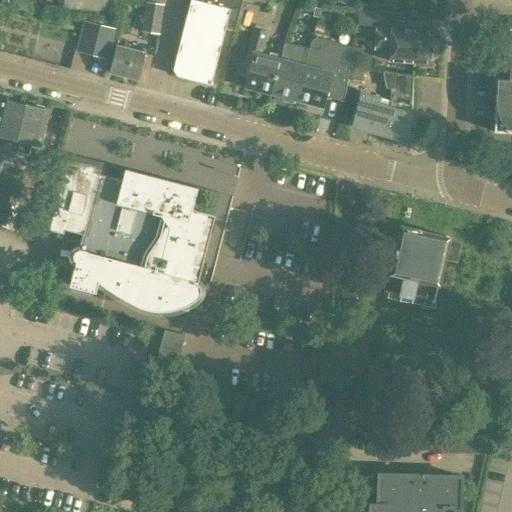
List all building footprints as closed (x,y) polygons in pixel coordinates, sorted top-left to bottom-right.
[(175,76),(210,85),(211,81),(210,81),(223,29),(232,31),(240,2),(264,8),(265,0),(189,0),(171,69),(175,76)] [(157,34),(162,5),(147,3),(142,32),(157,34)] [(381,25),(382,12),(358,11),(357,26),(369,27),(370,24),(381,25)] [(82,21),(76,50),(109,58),(111,45),(115,28),(82,21)] [(242,87),(269,94),(278,59),(261,55),(267,32),(252,28),(244,59),(241,59),(236,76),(245,78),(242,87)] [(425,48),(426,31),(375,28),(374,50),(389,51),(389,62),(424,64),(425,58),(428,57),(428,49),(425,48)] [(495,57),(503,57),(503,68),(507,68),(506,80),(494,79),(490,132),(511,133),(511,29),(505,29),(504,40),(497,39),(495,57)] [(316,38),(312,41),(296,101),(323,108),(326,96),(342,100),(351,47),(316,38)] [(278,59),(269,94),(296,101),(312,41),(310,42),(308,49),(284,43),(280,59),(278,59)] [(137,80),(144,53),(115,46),(109,72),(137,80)] [(364,69),(350,66),(347,80),(362,82),(364,69)] [(408,143),(415,116),(410,115),(412,78),(383,73),(385,88),(391,88),(390,109),(376,105),(378,99),(360,94),(351,128),(408,143)] [(4,137),(12,139),(20,105),(1,100),(0,106),(0,146),(2,147),(4,137)] [(38,146),(47,111),(20,105),(12,139),(20,141),(17,151),(28,154),(31,144),(38,146)] [(95,287),(107,290),(112,293),(122,299),(134,305),(141,308),(148,310),(155,311),(162,311),(169,310),(176,309),(177,308),(186,311),(188,304),(189,303),(193,300),(197,297),(199,292),(199,287),(195,282),(196,278),(212,217),(190,211),(196,190),(124,171),(122,181),(92,173),(94,167),(66,160),(48,230),(62,234),(63,230),(82,235),(78,250),(74,251),(71,255),(72,259),(75,263),(68,286),(93,292),(95,287)] [(384,291),(416,298),(432,302),(436,286),(442,259),(455,262),(459,243),(447,240),(447,238),(400,227),(390,274),(388,274),(384,291)] [(179,356),(184,335),(161,329),(160,336),(155,355),(150,375),(173,380),(179,356)] [(485,454),(490,433),(446,432),(446,453),(485,454)] [(461,477),(378,474),(377,505),(370,505),(369,511),(452,511),(453,510),(460,510),(461,477)] [(151,497),(147,511),(171,511),(174,504),(151,497)]
